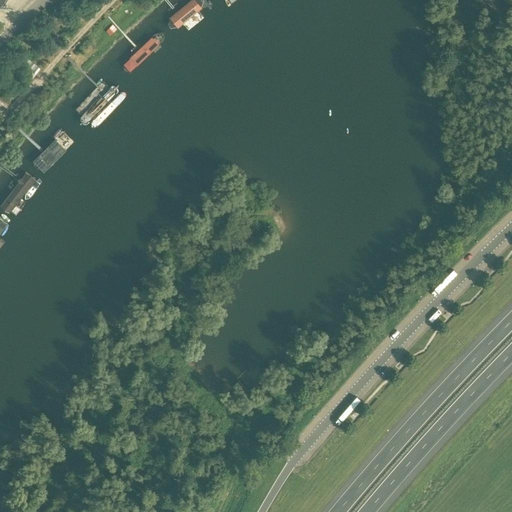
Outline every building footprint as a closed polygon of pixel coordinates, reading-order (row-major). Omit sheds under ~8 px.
[(100,3),(95,0),(93,0),(89,6),(96,11),(101,5),(100,3)] [(185,0),(159,23),(177,43),(211,12),(200,0),(185,0)] [(218,0),(225,9),(236,0),(218,0)] [(116,67),(127,78),(168,39),(157,28),(116,67)] [(61,47),(52,39),(47,45),(56,53),(61,47)] [(16,67),(31,79),(39,69),(24,57),(16,67)] [(119,91),(103,76),(69,114),(85,128),(119,91)] [(16,77),(4,91),(14,99),(25,85),(16,77)] [(33,156),(40,164),(69,140),(63,132),(33,156)] [(24,170),(0,203),(0,208),(15,219),(42,183),(24,170)] [(0,242),(13,225),(0,215),(0,242)]
